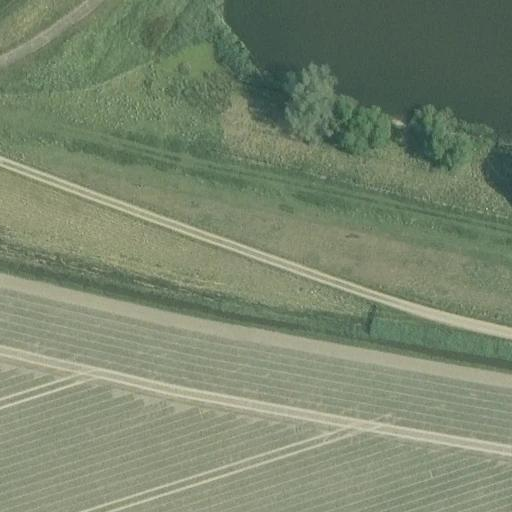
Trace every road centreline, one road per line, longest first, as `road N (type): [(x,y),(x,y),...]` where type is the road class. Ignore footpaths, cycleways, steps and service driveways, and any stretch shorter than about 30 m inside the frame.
road 1 (track): [(511,333),(266,262),(0,161)]
road 2 (track): [(511,183),(113,96),(0,87)]
